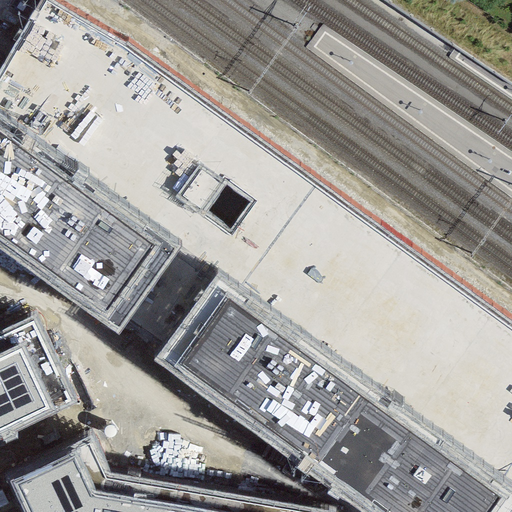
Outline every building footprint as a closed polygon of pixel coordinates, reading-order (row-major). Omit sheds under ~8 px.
[(511,322),(52,0),(34,0),(10,44),(1,61),(0,62),(0,110),(218,271),(247,290),(511,481),(511,322)] [(0,110),(0,245),(119,331),(183,244),(0,110)] [(511,481),(247,290),(218,271),(154,356),(370,511),(509,511),(511,510),(511,481)] [(0,330),(0,436),(66,404),(81,402),(73,385),(38,313),(0,330)] [(111,472),(91,429),(7,471),(26,511),(336,511),(337,508),(111,472)]
